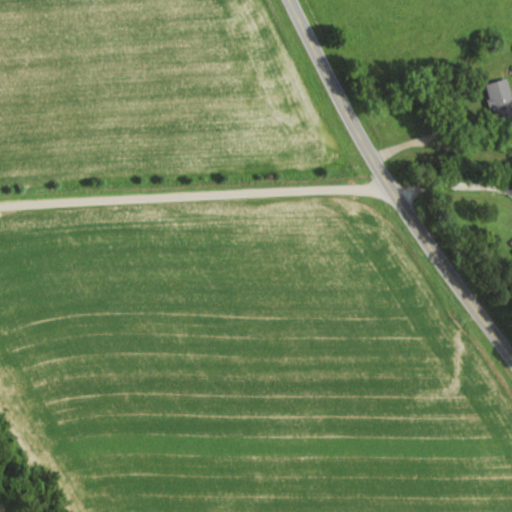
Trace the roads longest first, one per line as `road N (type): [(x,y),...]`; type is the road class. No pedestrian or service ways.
road 1 (secondary): [(511,359),(384,184),(287,0)]
road 2 (residential): [(0,201),(384,184)]
road 3 (residential): [(511,184),(384,184)]
